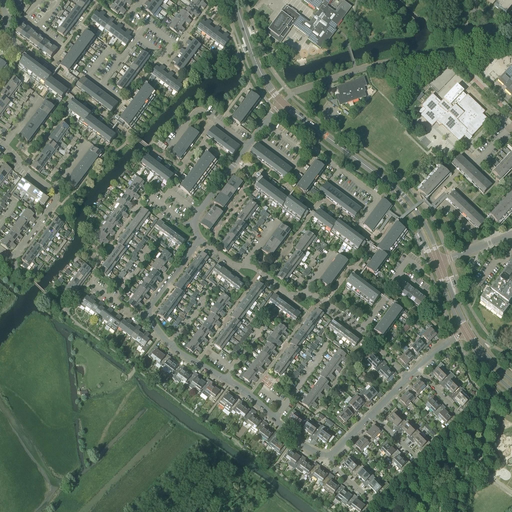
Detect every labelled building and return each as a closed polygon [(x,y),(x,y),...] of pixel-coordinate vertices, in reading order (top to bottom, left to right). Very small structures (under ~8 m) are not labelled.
[(20,7),(21,6),(13,0),(12,0),(9,4),(16,9),(19,6),(20,7)] [(195,0),(194,0),(191,4),(199,9),(200,7),(204,10),(205,7),(195,0)] [(269,30),(270,31),(279,38),(280,37),(284,39),(290,31),(289,31),(293,26),(306,35),(306,36),(307,36),(308,38),(309,38),(308,40),(308,39),(311,41),(320,49),(321,49),(325,43),(327,44),(328,41),(329,40),(336,31),(336,32),(336,31),(335,30),(336,28),(337,27),(346,14),(347,14),(351,8),(351,7),(352,8),(352,7),(344,1),(339,8),(335,13),(327,7),(328,6),(329,5),(328,5),(331,0),(302,0),(302,1),(303,0),(312,8),(315,10),(316,9),(319,11),(310,24),(300,16),(287,7),(282,13),(269,30)] [(496,7),(495,7),(506,16),(506,15),(511,7),(511,0),(503,0),(497,8),(496,7)] [(84,12),(87,8),(79,1),(78,2),(79,3),(77,6),(84,12)] [(123,9),(124,6),(117,1),(114,5),(125,13),(126,11),(123,9)] [(160,7),(153,2),(151,4),(147,2),(146,4),(156,12),(160,7)] [(153,16),(156,12),(146,4),(144,6),(148,8),(146,11),(153,16)] [(197,12),(199,9),(191,4),(188,8),(199,16),(200,14),(197,12)] [(125,13),(114,5),(111,10),(118,15),(120,13),(123,15),(125,13)] [(81,16),(84,12),(77,6),(75,10),(73,9),(72,10),(81,16)] [(197,18),(199,16),(188,8),(185,13),(183,11),(192,18),(194,15),(197,18)] [(77,21),(81,16),(72,10),(72,11),(73,12),(71,15),(77,21)] [(96,23),(104,13),(102,11),(99,15),(97,13),(91,20),(96,23)] [(182,12),(179,15),(190,23),(191,22),(188,19),(190,17),(192,18),(183,11),(182,12)] [(100,27),(106,20),(103,18),(106,14),(104,13),(96,23),(100,27)] [(179,16),(177,14),(175,18),(174,18),(176,20),(183,25),(185,23),(189,25),(190,23),(179,15),(179,16)] [(74,25),(77,21),(71,15),(68,18),(67,17),(66,18),(74,25)] [(71,29),(74,25),(66,18),(65,20),(66,21),(64,24),(71,29)] [(105,30),(112,19),(110,18),(108,21),(106,20),(100,27),(105,30)] [(171,22),(173,24),(184,32),(185,30),(182,27),(183,25),(176,20),(174,18),(171,22)] [(109,33),(114,26),(112,24),(114,21),(112,19),(105,30),(109,33)] [(202,32),(210,22),(208,20),(205,24),(203,22),(197,29),(202,32)] [(171,22),(167,28),(169,30),(170,29),(177,34),(179,31),(182,34),(184,32),(173,24),(171,22)] [(206,35),(211,28),(209,27),(212,23),(210,22),(202,32),(206,35)] [(25,30),(28,27),(23,24),(16,33),(20,36),(23,33),(25,30)] [(68,34),(71,29),(64,24),(62,27),(60,26),(59,27),(68,34)] [(113,36),(121,26),(119,24),(117,28),(114,26),(109,33),(113,36)] [(118,40),(123,33),(120,31),(123,27),(121,26),(113,36),(118,40)] [(25,40),(32,30),(28,27),(25,30),(23,33),(20,36),(25,40)] [(64,38),(68,34),(59,27),(59,28),(60,29),(57,33),(64,38)] [(211,39),(218,28),(216,27),(214,30),(211,28),(206,35),(211,39)] [(215,42),(220,35),(218,33),(220,30),(218,28),(211,39),(215,42)] [(68,73),(69,73),(95,38),(91,35),(92,33),(87,29),(85,31),(87,32),(61,67),(66,71),(68,73)] [(34,37),(36,34),(32,30),(25,40),(29,43),(32,40),(34,37)] [(122,43),(130,32),(128,31),(125,34),(123,33),(118,40),(122,43)] [(130,32),(122,43),(126,46),(132,39),(129,37),(132,34),(130,32)] [(219,45),(227,35),(225,33),(223,37),(220,35),(215,42),(219,45)] [(33,46),(41,37),(36,34),(34,37),(32,40),(29,43),(33,46)] [(227,35),(219,45),(224,48),(229,42),(226,40),(229,36),(227,35)] [(42,43),(45,40),(41,37),(33,46),(38,49),(40,46),(42,43)] [(42,53),(49,43),(45,40),(42,43),(40,46),(38,49),(42,53)] [(187,42),(198,50),(201,46),(194,40),(192,43),(189,41),(187,42)] [(187,49),(194,54),(198,50),(187,42),(186,44),(189,47),(187,49)] [(51,50),(53,47),(49,43),(42,53),(46,56),(49,53),(51,50)] [(49,53),(46,56),(51,59),(58,50),(53,47),(51,50),(49,53)] [(181,51),(191,59),(194,54),(187,49),(186,52),(182,49),(181,51)] [(181,58),(188,63),(191,59),(181,51),(179,53),(183,56),(181,58)] [(139,55),(139,56),(147,62),(150,57),(143,52),(141,56),(140,55),(139,55)] [(62,100),(68,92),(51,79),(52,77),(26,58),(27,56),(25,54),(19,63),(20,64),(18,67),(62,100)] [(139,58),(137,61),(144,66),(147,62),(139,56),(138,57),(139,58)] [(174,60),(185,67),(188,63),(181,58),(179,60),(176,58),(174,60)] [(181,72),(185,67),(174,60),(173,62),(176,64),(174,67),(181,72)] [(133,63),(132,64),(141,70),(144,66),(137,61),(134,64),(133,63)] [(133,66),(130,69),(137,75),(141,70),(132,64),(131,65),(133,66)] [(156,78),(164,67),(162,66),(159,69),(156,67),(151,74),(156,78)] [(160,81),(165,74),(163,72),(166,69),(164,67),(156,78),(160,81)] [(511,68),(511,67),(510,67),(505,73),(498,80),(498,81),(498,80),(504,85),(504,86),(506,89),(505,90),(506,90),(511,95),(511,96),(511,68)] [(127,72),(126,73),(134,79),(137,75),(130,69),(128,73),(127,72)] [(164,84),(172,74),(170,72),(168,76),(165,74),(160,81),(164,84)] [(126,75),(124,78),(131,83),(134,79),(126,73),(125,74),(126,75)] [(169,87),(174,80),(172,78),(174,75),(172,74),(164,84),(169,87)] [(20,89),(20,88),(19,87),(22,84),(14,78),(11,82),(20,89)] [(81,91),(87,82),(83,78),(76,88),(81,91)] [(120,80),(119,81),(128,88),(131,83),(124,78),(121,81),(120,80)] [(340,106),(349,103),(366,97),(365,92),(366,92),(364,87),(367,86),(364,78),(337,87),(339,95),(337,96),(339,100),(338,101),(340,106)] [(173,91),(181,80),(179,79),(176,82),(174,80),(169,87),(173,91)] [(181,80),(173,91),(178,94),(183,87),(180,85),(183,81),(181,80)] [(117,87),(124,92),(128,88),(119,81),(118,83),(119,84),(117,87)] [(19,90),(20,89),(11,82),(8,87),(15,92),(18,89),(19,90)] [(85,94),(92,85),(87,82),(81,91),(85,94)] [(116,120),(116,121),(117,121),(118,122),(117,123),(119,124),(123,127),(125,124),(127,126),(129,128),(130,129),(134,124),(137,120),(140,115),(143,112),(143,111),(146,107),(147,107),(150,102),(152,100),(153,98),(156,93),(153,91),(152,90),(151,89),(152,88),(152,87),(149,85),(150,83),(148,82),(147,83),(145,85),(146,86),(143,91),(141,94),(140,95),(137,99),(137,100),(134,104),(133,104),(130,108),(127,113),(124,117),(121,121),(120,120),(119,120),(117,118),(116,120)] [(89,97),(96,88),(92,85),(85,94),(89,97)] [(423,108),(418,112),(421,115),(420,116),(432,127),(436,123),(440,126),(441,125),(442,126),(442,125),(459,142),(464,137),(467,134),(470,136),(471,138),(472,137),(488,120),(483,115),(485,112),(468,95),(466,96),(464,93),(463,93),(464,92),(457,86),(452,91),(452,92),(450,94),(441,103),(440,104),(436,100),(437,99),(433,95),(421,107),(423,108)] [(13,96),(15,92),(8,87),(4,91),(13,98),(14,97),(13,96)] [(94,101),(101,91),(96,88),(89,97),(94,101)] [(3,97),(11,103),(9,101),(11,98),(12,99),(13,98),(4,91),(1,95),(3,97)] [(98,104),(105,95),(101,91),(94,101),(98,104)] [(260,100),(252,94),(232,120),(231,119),(229,121),(237,127),(238,125),(240,126),(260,100)] [(102,107),(109,98),(105,95),(98,104),(102,107)] [(0,101),(9,108),(9,107),(8,106),(11,103),(3,97),(0,101)] [(107,110),(114,101),(109,98),(102,107),(107,110)] [(110,145),(116,137),(90,117),(91,115),(73,101),(74,100),(73,99),(68,105),(70,106),(66,112),(101,138),(110,145)] [(8,109),(9,108),(0,101),(0,108),(4,112),(7,108),(8,109)] [(114,101),(107,110),(111,114),(118,104),(114,101)] [(55,109),(46,102),(42,106),(46,109),(46,108),(49,111),(52,113),(55,109)] [(46,109),(42,106),(39,111),(49,117),(52,113),(49,111),(46,108),(46,109)] [(45,122),(48,119),(49,117),(39,111),(36,115),(39,117),(39,118),(42,120),(42,119),(45,122)] [(42,126),(45,122),(42,119),(42,120),(39,118),(39,117),(36,115),(33,119),(42,126)] [(39,130),(42,126),(33,119),(29,123),(33,126),(36,128),(39,130)] [(33,126),(29,123),(26,128),(36,135),(39,130),(36,128),(33,126)] [(59,127),(68,134),(68,133),(67,132),(70,128),(62,123),(59,127)] [(67,135),(68,134),(59,127),(55,131),(63,137),(66,134),(67,135)] [(211,140),(218,131),(213,127),(206,137),(211,140)] [(32,139),(34,136),(36,135),(26,128),(23,132),(26,135),(28,136),(29,137),(32,139)] [(187,133),(196,140),(200,135),(190,128),(187,133)] [(61,141),(63,137),(55,131),(52,136),(61,143),(62,142),(61,141)] [(215,144),(222,134),(218,131),(211,140),(215,144)] [(29,144),(32,139),(29,137),(28,136),(26,135),(23,132),(20,137),(29,144)] [(184,137),(193,144),(196,140),(187,133),(184,137)] [(220,147),(227,137),(222,134),(215,144),(220,147)] [(60,144),(61,143),(52,136),(49,140),(59,148),(59,147),(57,146),(59,143),(60,144)] [(181,141),(190,148),(193,144),(184,137),(181,141)] [(224,150),(231,141),(227,137),(220,147),(224,150)] [(56,151),(59,148),(49,140),(51,142),(48,146),(57,153),(58,152),(56,151)] [(177,146),(187,153),(190,148),(181,141),(177,146)] [(228,153),(235,144),(231,141),(224,150),(228,153)] [(235,144),(228,153),(233,157),(240,147),(235,144)] [(255,157),(262,147),(257,144),(250,153),(255,157)] [(56,154),(57,153),(48,146),(45,150),(52,156),(55,153),(56,154)] [(174,150),(183,157),(187,153),(177,146),(174,150)] [(99,159),(102,154),(93,147),(89,152),(99,159)] [(259,160),(266,151),(262,147),(255,157),(259,160)] [(50,160),(52,156),(45,150),(41,155),(50,162),(51,161),(50,160)] [(180,161),(183,157),(174,150),(171,154),(180,161)] [(181,189),(190,196),(217,161),(216,161),(218,159),(207,151),(205,153),(207,154),(181,189)] [(263,163),(270,154),(266,151),(259,160),(263,163)] [(95,163),(99,159),(89,152),(86,156),(95,163)] [(168,185),(174,177),(148,157),(149,156),(147,154),(143,159),(145,161),(142,165),(168,185)] [(268,166),(275,157),(270,154),(263,163),(268,166)] [(500,184),(502,182),(501,180),(511,168),(511,154),(493,174),(497,178),(496,179),(500,184)] [(50,163),(50,162),(41,155),(38,159),(46,165),(49,162),(50,163)] [(92,167),(95,163),(86,156),(83,161),(92,167)] [(456,168),(464,160),(460,156),(452,164),(456,168)] [(272,170),(279,160),(275,157),(268,166),(272,170)] [(44,168),(46,165),(38,159),(35,163),(44,170),(45,169),(44,168)] [(305,195),(308,190),(324,168),(320,165),(321,163),(316,159),(315,162),(316,163),(297,189),(305,195)] [(276,173),(283,164),(279,160),(272,170),(276,173)] [(464,160),(456,168),(460,172),(468,163),(464,160)] [(89,172),(92,167),(83,161),(80,165),(89,172)] [(43,171),(44,170),(35,163),(32,168),(39,174),(42,170),(43,171)] [(464,176),(472,167),(468,163),(460,172),(464,176)] [(281,176),(288,167),(283,164),(276,173),(281,176)] [(1,170),(10,177),(10,176),(9,175),(12,171),(4,165),(1,170)] [(86,176),(89,172),(80,165),(76,169),(86,176)] [(427,198),(430,195),(449,175),(440,166),(418,190),(423,195),(427,198)] [(288,167),(281,176),(285,179),(292,170),(288,167)] [(472,167),(464,176),(468,179),(476,171),(472,167)] [(82,180),(86,176),(76,169),(73,174),(82,180)] [(9,178),(10,177),(1,170),(0,170),(0,176),(5,180),(8,177),(9,178)] [(472,183),(480,175),(476,171),(468,179),(472,183)] [(79,185),(82,180),(73,174),(70,178),(79,185)] [(261,193),(300,222),(302,219),(304,220),(305,218),(306,218),(310,212),(308,210),(307,211),(289,198),(288,200),(262,181),(263,179),(258,175),(257,177),(259,179),(256,183),(254,186),(257,187),(256,189),(260,192),(261,193)] [(480,175),(472,183),(476,187),(484,179),(480,175)] [(144,183),(135,176),(131,181),(133,182),(144,190),(146,188),(142,186),(144,183)] [(230,181),(240,188),(243,184),(234,177),(230,181)] [(67,182),(74,188),(76,189),(79,185),(70,178),(67,182)] [(20,192),(27,183),(23,179),(17,187),(20,190),(19,191),(20,192)] [(480,191),(488,182),(484,179),(476,187),(480,191)] [(237,193),(240,188),(230,181),(227,186),(237,193)] [(133,184),(131,187),(138,192),(139,189),(143,192),(144,190),(133,182),(132,183),(133,184)] [(488,182),(480,191),(484,194),(492,186),(488,182)] [(26,194),(31,186),(27,183),(20,192),(21,193),(22,191),(26,194)] [(324,196),(331,187),(326,184),(319,193),(324,196)] [(29,198),(36,189),(31,186),(26,194),(29,196),(28,198),(29,198)] [(233,197),(237,193),(227,186),(224,190),(233,197)] [(136,194),(138,192),(131,187),(128,190),(127,190),(138,199),(139,197),(136,194)] [(331,187),(324,196),(328,200),(335,190),(331,187)] [(34,200),(40,192),(36,189),(29,198),(30,199),(31,198),(34,200)] [(485,222),(487,220),(489,219),(487,217),(486,218),(485,219),(454,189),(449,194),(447,193),(446,194),(448,196),(446,198),(447,199),(454,192),(485,222)] [(137,201),(138,199),(127,190),(126,191),(127,192),(124,195),(131,200),(133,198),(137,201)] [(230,201),(233,197),(224,190),(221,194),(230,201)] [(333,203),(340,193),(335,190),(328,200),(333,203)] [(38,205),(44,196),(40,192),(34,200),(37,203),(37,204),(38,205)] [(479,230),(485,222),(454,192),(447,199),(479,230)] [(337,206),(344,197),(340,193),(333,203),(337,206)] [(227,206),(230,201),(221,194),(218,199),(227,206)] [(499,225),(511,213),(511,211),(511,194),(491,217),(489,215),(487,217),(489,219),(493,222),(494,220),(499,225)] [(129,203),(131,200),(124,195),(122,199),(121,198),(120,199),(132,207),(133,206),(129,203)] [(44,196),(38,205),(39,206),(40,204),(43,207),(49,199),(44,196)] [(341,209),(348,200),(344,197),(337,206),(341,209)] [(116,203),(117,204),(118,204),(118,205),(120,206),(125,209),(127,207),(130,209),(132,207),(120,199),(120,200),(118,199),(116,203)] [(224,210),(227,206),(218,199),(214,203),(224,210)] [(346,212),(353,203),(348,200),(341,209),(346,212)] [(380,205),(388,211),(391,206),(383,200),(380,205)] [(247,206),(256,213),(256,212),(255,211),(258,207),(251,202),(249,205),(248,204),(247,206)] [(350,216),(357,206),(353,203),(346,212),(350,216)] [(114,208),(116,209),(127,218),(128,216),(125,213),(127,211),(125,209),(120,206),(118,205),(118,204),(117,204),(114,208)] [(377,209),(385,215),(388,211),(380,205),(377,209)] [(255,214),(256,213),(247,206),(243,210),(251,216),(254,213),(255,214)] [(357,206),(350,216),(354,219),(361,210),(357,206)] [(220,219),(223,214),(214,207),(211,212),(220,219)] [(111,213),(113,214),(120,219),(122,217),(126,220),(127,218),(116,209),(114,208),(111,213)] [(142,208),(139,213),(148,220),(149,219),(148,218),(149,215),(150,214),(144,209),(142,208)] [(374,213),(381,219),(385,215),(377,209),(374,213)] [(34,222),(35,221),(32,218),(33,215),(26,210),(23,215),(34,222)] [(249,219),(251,216),(243,210),(240,215),(249,221),(250,220),(249,219)] [(337,224),(333,221),(319,211),(313,219),(357,252),(359,249),(361,250),(363,248),(368,242),(365,240),(364,242),(338,222),(337,224)] [(217,223),(220,219),(211,212),(208,216),(217,223)] [(111,213),(108,217),(109,218),(120,226),(122,224),(120,223),(118,222),(120,219),(113,214),(111,213)] [(147,220),(148,220),(139,213),(136,217),(144,223),(146,220),(147,220)] [(370,218),(378,224),(381,219),(374,213),(370,218)] [(32,224),(34,222),(23,215),(20,219),(27,224),(29,222),(32,224)] [(240,215),(237,219),(239,220),(245,225),(247,221),(248,222),(249,221),(240,215)] [(214,227),(217,223),(208,216),(204,221),(214,227)] [(108,217),(105,221),(107,223),(114,228),(116,226),(117,227),(119,228),(120,226),(109,218),(108,217)] [(141,226),(144,223),(136,217),(133,221),(142,228),(142,227),(141,226)] [(367,222),(375,228),(378,224),(370,218),(367,222)] [(25,226),(27,224),(20,219),(17,223),(27,231),(29,229),(25,226)] [(56,219),(53,223),(62,230),(63,229),(62,228),(65,223),(63,221),(62,223),(56,219)] [(247,226),(245,225),(239,220),(236,225),(245,232),(245,231),(244,230),(247,226)] [(141,229),(142,228),(133,221),(130,226),(137,231),(140,228),(141,229)] [(210,232),(214,227),(204,221),(201,225),(210,232)] [(398,221),(397,221),(396,223),(397,224),(378,250),(379,252),(366,269),(374,275),(407,231),(402,227),(404,225),(401,221),(399,223),(398,221)] [(159,233),(165,224),(163,222),(162,223),(160,222),(155,228),(158,231),(158,232),(159,233)] [(372,233),(375,228),(367,222),(364,227),(372,233)] [(26,233),(27,231),(17,223),(13,228),(20,233),(22,230),(26,233)] [(61,231),(62,230),(53,223),(50,228),(57,233),(60,230),(61,231)] [(104,226),(103,227),(114,235),(115,233),(112,231),(114,228),(107,223),(104,226)] [(164,235),(170,227),(165,224),(159,233),(159,234),(160,232),(164,235)] [(244,233),(245,232),(236,225),(232,229),(240,235),(243,232),(244,233)] [(278,230),(288,237),(291,232),(282,225),(278,230)] [(126,230),(135,237),(136,237),(139,233),(137,231),(130,226),(126,230)] [(113,237),(114,235),(103,227),(102,227),(103,228),(100,232),(107,237),(109,234),(113,237)] [(167,239),(174,230),(170,227),(164,235),(167,237),(166,239),(167,239)] [(19,235),(20,233),(13,228),(10,232),(21,240),(22,238),(19,235)] [(55,237),(57,233),(50,228),(46,232),(55,239),(56,238),(55,237)] [(238,239),(240,235),(232,229),(229,234),(238,240),(239,239),(238,239)] [(134,238),(135,237),(126,230),(123,234),(131,240),(133,237),(134,238)] [(172,241),(178,233),(174,230),(167,239),(168,240),(169,239),(172,241)] [(284,241),(288,237),(278,230),(275,234),(284,241)] [(19,242),(21,240),(10,232),(7,236),(14,241),(16,239),(19,242)] [(54,240),(55,239),(46,232),(43,236),(51,242),(53,239),(54,240)] [(106,239),(107,237),(100,232),(98,235),(97,234),(96,235),(108,244),(109,242),(106,239)] [(314,243),(317,239),(308,232),(304,236),(313,243),(314,243)] [(176,246),(183,237),(178,233),(172,241),(176,244),(175,245),(176,246)] [(128,244),(131,240),(123,234),(120,239),(129,245),(129,244),(128,244)] [(238,241),(238,240),(229,234),(226,238),(234,244),(236,240),(238,241)] [(281,245),(284,241),(275,234),(272,238),(281,245)] [(108,244),(96,235),(96,236),(97,237),(94,240),(101,246),(103,243),(106,245),(108,244)] [(12,244),(14,241),(7,236),(4,240),(14,248),(16,246),(12,244)] [(51,242),(43,236),(40,241),(49,247),(52,243),(51,242)] [(313,244),(313,243),(304,236),(301,240),(309,246),(311,243),(313,244)] [(183,237),(176,246),(177,246),(177,245),(181,248),(187,240),(183,237)] [(231,247),(234,244),(226,238),(223,242),(232,249),(232,248),(231,247)] [(278,249),(281,245),(272,238),(269,243),(278,249)] [(124,249),(127,245),(128,246),(129,245),(120,239),(118,241),(119,242),(117,244),(118,245),(124,249)] [(13,250),(14,248),(4,240),(0,245),(7,250),(9,248),(13,250)] [(301,240),(298,245),(307,252),(307,251),(306,250),(309,246),(301,240)] [(40,241),(37,245),(44,251),(46,252),(49,247),(40,241)] [(231,250),(232,249),(223,242),(221,244),(223,245),(221,247),(224,250),(226,252),(227,252),(230,249),(231,250)] [(44,251),(34,243),(31,248),(40,255),(41,254),(40,253),(42,250),(44,251)] [(275,254),(278,249),(269,243),(265,247),(275,254)] [(115,249),(124,256),(124,255),(123,254),(126,250),(124,249),(118,245),(115,249)] [(302,255),(304,257),(307,253),(306,252),(307,252),(298,245),(296,247),(297,248),(295,250),(296,251),(302,255)] [(271,258),(275,254),(265,247),(262,251),(271,258)] [(40,255),(31,248),(28,252),(36,258),(37,259),(40,255)] [(123,257),(124,256),(115,249),(112,254),(119,259),(122,256),(123,257)] [(170,258),(172,256),(165,251),(162,254),(161,254),(160,255),(172,263),(173,261),(170,258)] [(296,251),(293,255),(302,262),(303,263),(307,258),(304,257),(302,255),(296,251)] [(33,261),(36,258),(28,252),(25,256),(34,263),(34,262),(33,261)] [(198,257),(206,263),(207,262),(206,262),(209,258),(202,253),(200,256),(199,255),(198,257)] [(117,263),(119,259),(112,254),(109,258),(117,265),(118,264),(117,263)] [(172,263),(160,255),(161,254),(160,254),(156,258),(158,259),(165,265),(167,262),(170,265),(172,263)] [(301,263),(302,262),(293,255),(290,260),(298,266),(300,262),(301,263)] [(34,263),(25,256),(21,261),(24,263),(22,266),(27,270),(32,263),(33,264),(34,263)] [(342,265),(345,267),(349,263),(339,256),(336,260),(339,263),(339,262),(342,264),(342,265)] [(206,264),(206,263),(198,257),(194,261),(202,267),(205,264),(206,264)] [(117,266),(117,265),(109,258),(105,262),(113,268),(115,265),(117,266)] [(511,258),(508,263),(511,266),(511,267),(489,295),(487,294),(481,301),(503,318),(509,310),(507,308),(511,301),(511,258)] [(163,267),(165,265),(158,259),(156,263),(155,262),(154,263),(165,272),(167,270),(163,267)] [(295,269),(298,266),(290,260),(287,264),(296,271),(296,270),(295,269)] [(342,272),(345,267),(342,265),(342,264),(339,262),(339,263),(336,260),(333,265),(342,272)] [(200,270),(202,267),(194,261),(191,266),(200,272),(201,271),(200,270)] [(111,271),(113,268),(105,262),(102,267),(111,273),(112,272),(111,271)] [(154,265),(152,268),(151,269),(154,270),(159,274),(159,273),(161,271),(164,274),(165,272),(154,263),(153,264),(154,265)] [(217,276),(223,267),(219,264),(213,272),(217,275),(216,276),(217,276)] [(295,272),(296,271),(287,264),(283,268),(291,274),(294,271),(295,272)] [(80,269),(89,275),(90,274),(89,273),(91,270),(85,265),(82,269),(81,268),(80,269)] [(339,276),(342,272),(333,265),(329,269),(333,271),(336,273),(339,276)] [(199,273),(200,272),(191,266),(188,270),(196,275),(198,272),(199,273)] [(110,274),(111,273),(102,267),(101,268),(102,269),(100,272),(106,277),(109,273),(110,274)] [(222,278),(228,270),(223,267),(217,276),(218,277),(218,276),(222,278)] [(289,278),(291,274),(283,268),(280,273),(289,279),(290,278),(289,278)] [(86,280),(89,275),(80,269),(79,270),(81,271),(78,274),(86,280)] [(336,280),(339,276),(336,273),(333,271),(329,269),(326,273),(336,280)] [(161,275),(159,273),(159,274),(154,270),(151,274),(150,273),(150,274),(161,282),(162,280),(159,278),(161,275)] [(193,279),(196,275),(188,270),(185,274),(194,281),(194,280),(193,279)] [(225,283),(232,274),(228,270),(222,278),(225,281),(224,282),(225,283)] [(280,273),(277,277),(285,283),(287,280),(288,280),(289,279),(280,273)] [(332,284),(336,280),(326,273),(323,277),(326,280),(329,282),(332,284)] [(83,284),(86,280),(78,274),(75,278),(74,277),(83,284)] [(159,284),(161,282),(150,274),(149,275),(150,275),(147,279),(154,284),(156,281),(159,284)] [(193,282),(194,281),(185,274),(182,278),(189,284),(192,281),(193,282)] [(230,285),(236,277),(232,274),(225,283),(226,284),(227,282),(230,285)] [(348,280),(346,282),(348,284),(346,287),(373,306),(376,302),(376,301),(378,300),(380,296),(354,277),(355,275),(353,274),(348,280)] [(79,289),(83,284),(74,277),(73,279),(74,279),(71,283),(79,289)] [(234,289),(241,280),(236,277),(230,285),(234,287),(233,289),(234,289)] [(329,289),(332,284),(329,282),(326,280),(323,277),(319,282),(329,289)] [(187,287),(189,284),(182,278),(178,283),(187,289),(188,288),(187,287)] [(152,286),(154,284),(147,279),(145,282),(144,282),(143,282),(154,291),(156,289),(152,286)] [(397,292),(404,282),(399,279),(392,288),(397,292)] [(236,289),(239,292),(245,284),(241,280),(234,289),(235,290),(236,289)] [(153,293),(154,291),(143,282),(143,283),(143,284),(141,287),(148,292),(150,290),(153,293)] [(401,295),(408,286),(404,282),(397,292),(401,295)] [(76,293),(79,289),(71,283),(69,286),(68,285),(67,286),(76,293)] [(178,283),(175,287),(177,289),(183,293),(185,289),(187,290),(187,289),(178,283)] [(254,287),(263,293),(264,292),(262,292),(265,288),(258,283),(257,286),(255,285),(254,287)] [(75,295),(76,293),(67,286),(66,287),(68,288),(65,291),(72,296),(74,294),(75,295)] [(148,299),(149,297),(146,295),(148,292),(141,287),(139,286),(136,290),(137,291),(148,299)] [(406,298),(413,289),(408,286),(401,295),(406,298)] [(262,294),(263,293),(254,287),(251,291),(259,297),(261,293),(262,294)] [(185,294),(183,293),(177,289),(173,293),(183,300),(183,299),(182,298),(185,294)] [(410,301),(417,292),(413,289),(406,298),(410,301)] [(137,291),(136,290),(132,294),(141,301),(143,299),(147,301),(148,299),(137,291)] [(256,300),(259,297),(251,291),(248,295),(256,302),(257,301),(256,300)] [(414,305),(421,295),(417,292),(410,301),(414,305)] [(182,301),(183,300),(173,293),(170,298),(178,304),(181,300),(182,301)] [(141,308),(143,306),(139,303),(141,301),(132,294),(129,299),(130,299),(141,308)] [(85,309),(86,308),(94,297),(92,295),(90,299),(87,297),(83,301),(82,304),(81,305),(81,306),(85,309)] [(228,302),(230,300),(223,295),(221,298),(220,297),(219,298),(230,307),(232,305),(228,302)] [(256,303),(256,302),(248,295),(244,300),(252,305),(255,302),(256,303)] [(273,306),(280,297),(278,296),(277,297),(274,295),(269,302),(273,304),(272,306),(273,306)] [(421,295),(414,305),(419,308),(426,299),(421,295)] [(87,308),(90,311),(96,304),(93,302),(96,298),(94,297),(86,308),(86,309),(87,308)] [(278,308),(284,300),(280,297),(273,306),(274,307),(275,306),(278,308)] [(176,307),(178,304),(170,298),(167,302),(176,309),(177,308),(176,307)] [(229,309),(230,307),(219,298),(219,299),(219,300),(217,303),(224,309),(226,306),(229,309)] [(140,310),(141,308),(130,299),(130,300),(130,301),(128,305),(135,310),(137,307),(140,310)] [(250,309),(252,305),(244,300),(241,304),(250,311),(251,310),(250,309)] [(282,313),(288,304),(284,300),(278,308),(281,311),(281,312),(282,313)] [(94,315),(103,303),(101,302),(98,305),(96,304),(90,311),(94,313),(93,314),(94,315)] [(175,310),(176,309),(167,302),(164,306),(172,312),(174,309),(175,310)] [(99,317),(104,310),(102,308),(104,305),(103,303),(94,315),(95,315),(96,314),(99,317)] [(222,311),(224,309),(217,303),(214,307),(213,306),(213,307),(224,316),(225,314),(222,311)] [(249,311),(250,311),(241,304),(238,308),(246,314),(248,311),(249,311)] [(287,315),(293,307),(288,304),(282,313),(283,312),(287,315)] [(383,338),(386,333),(402,311),(398,308),(394,305),(394,306),(375,332),(383,338)] [(164,306),(161,310),(170,317),(169,316),(172,312),(164,306)] [(222,317),(224,316),(213,307),(212,308),(213,308),(210,312),(212,314),(217,317),(219,315),(222,317)] [(290,319),(297,310),(293,307),(287,315),(290,317),(289,318),(290,319)] [(103,321),(111,310),(109,308),(107,312),(104,310),(99,317),(103,320),(102,320),(103,321)] [(243,317),(246,314),(238,308),(235,313),(244,319),(244,318),(243,317)] [(108,323),(113,317),(111,315),(113,311),(111,310),(103,321),(104,322),(104,321),(108,323)] [(161,310),(157,315),(166,322),(170,317),(161,310)] [(297,310),(290,319),(291,320),(292,319),(296,321),(301,315),(298,313),(299,312),(297,310)] [(313,313),(322,320),(322,319),(321,318),(324,315),(317,310),(315,312),(314,312),(313,313)] [(235,313),(231,317),(233,319),(239,323),(242,319),(243,320),(244,319),(235,313)] [(321,321),(322,320),(313,313),(310,317),(317,323),(320,320),(321,321)] [(220,319),(217,317),(212,314),(210,317),(209,317),(208,317),(219,326),(221,324),(218,321),(220,319)] [(111,328),(120,316),(118,315),(115,318),(113,317),(108,323),(106,326),(110,329),(111,328)] [(117,330),(118,328),(122,323),(119,321),(122,318),(120,316),(111,328),(110,329),(115,332),(117,330)] [(218,328),(219,326),(208,317),(207,318),(208,319),(206,322),(213,328),(215,325),(218,328)] [(315,327),(317,323),(310,317),(306,322),(315,328),(316,328),(315,327)] [(121,331),(122,332),(130,321),(128,319),(126,323),(123,321),(122,323),(118,328),(122,331),(121,331)] [(241,324),(239,323),(233,319),(230,323),(239,330),(240,329),(239,328),(241,324)] [(333,332),(339,323),(335,320),(329,327),(333,330),(332,331),(333,332)] [(127,334),(132,328),(130,326),(132,322),(130,321),(122,332),(123,333),(124,332),(127,334)] [(211,330),(213,328),(206,322),(203,326),(202,325),(202,326),(213,335),(214,333),(211,330)] [(315,329),(315,328),(306,322),(303,326),(311,332),(314,329),(315,329)] [(238,331),(239,330),(230,323),(227,327),(235,333),(237,330),(238,331)] [(338,334),(344,326),(339,323),(333,332),(334,333),(334,332),(338,334)] [(275,328),(287,337),(288,335),(285,332),(287,329),(280,324),(277,328),(276,327),(275,328)] [(130,338),(131,339),(139,327),(137,326),(134,329),(132,328),(127,334),(130,337),(130,338)] [(212,336),(213,335),(202,326),(201,327),(202,328),(199,331),(206,336),(208,334),(212,336)] [(308,335),(311,332),(303,326),(300,330),(309,337),(310,336),(308,335)] [(341,339),(348,329),(344,326),(338,334),(336,336),(341,339)] [(426,333),(433,339),(438,333),(431,326),(428,329),(429,330),(426,333)] [(132,338),(135,341),(136,341),(141,334),(138,332),(141,329),(139,327),(131,339),(132,339),(132,338)] [(232,337),(235,333),(227,327),(224,332),(233,338),(233,337),(232,337)] [(285,339),(287,337),(275,328),(275,329),(276,330),(273,333),(280,338),(282,336),(285,339)] [(346,341),(352,333),(348,329),(341,339),(342,339),(343,338),(346,341)] [(308,338),(309,337),(300,330),(297,335),(304,341),(307,337),(308,338)] [(426,333),(424,330),(418,336),(420,338),(425,343),(427,341),(428,343),(433,339),(426,333)] [(204,339),(206,336),(199,331),(197,334),(196,334),(195,335),(206,343),(208,341),(204,339)] [(139,345),(148,334),(146,332),(143,336),(141,334),(136,341),(135,341),(135,342),(136,342),(136,343),(139,346),(139,345)] [(232,339),(233,338),(224,332),(220,336),(228,342),(231,338),(232,339)] [(268,336),(269,337),(280,345),(282,343),(278,341),(280,338),(273,333),(271,332),(268,336)] [(350,345),(357,336),(352,333),(346,341),(350,343),(349,344),(350,345)] [(139,346),(138,347),(142,350),(141,351),(144,353),(149,347),(152,343),(149,341),(147,339),(149,336),(150,335),(148,334),(139,345),(139,346)] [(205,345),(206,343),(195,335),(194,336),(195,336),(193,340),(200,345),(202,343),(205,345)] [(302,344),(304,341),(297,335),(293,339),(302,346),(303,345),(302,344)] [(226,345),(228,342),(220,336),(217,340),(226,347),(227,346),(226,345)] [(357,336),(350,345),(351,346),(351,344),(355,347),(361,339),(357,336)] [(266,342),(269,344),(274,347),(275,345),(279,347),(280,345),(269,337),(268,337),(269,338),(266,342)] [(423,345),(425,343),(420,338),(416,341),(417,342),(415,344),(421,350),(425,346),(423,345)] [(292,345),(298,349),(301,346),(302,347),(302,346),(293,339),(290,344),(292,345)] [(198,347),(200,345),(193,340),(190,343),(189,343),(200,352),(201,350),(198,347)] [(216,342),(214,345),(222,351),(224,347),(225,348),(226,347),(217,340),(216,342)] [(187,343),(184,347),(186,348),(186,349),(184,351),(192,356),(195,351),(199,354),(200,352),(189,343),(187,343)] [(265,346),(265,347),(276,356),(277,354),(274,351),(276,349),(274,347),(269,344),(266,347),(265,346)] [(417,354),(421,350),(415,344),(412,347),(412,346),(408,349),(414,354),(415,353),(417,354)] [(300,351),(298,349),(292,345),(289,350),(298,356),(298,355),(297,354),(300,351)] [(410,362),(414,358),(412,356),(414,354),(408,349),(406,346),(403,349),(403,350),(403,351),(405,352),(405,353),(406,353),(403,356),(410,362)] [(153,351),(148,357),(152,360),(153,359),(155,361),(161,354),(157,351),(159,349),(156,347),(153,351)] [(274,358),(276,356),(265,347),(264,348),(265,349),(262,352),(269,358),(271,355),(274,358)] [(297,357),(298,356),(289,350),(285,354),(293,360),(296,356),(297,357)] [(346,355),(343,353),(339,350),(337,354),(336,353),(335,354),(346,362),(348,361),(344,358),(346,355)] [(259,355),(258,356),(269,365),(271,363),(267,360),(269,358),(262,352),(260,356),(259,355)] [(157,364),(155,367),(159,370),(161,367),(166,361),(167,359),(165,357),(161,354),(155,361),(158,363),(157,364)] [(291,363),(293,360),(285,354),(282,358),(291,365),(292,364),(291,363)] [(345,364),(346,362),(335,354),(334,355),(335,356),(333,359),(340,364),(341,362),(345,364)] [(372,357),(370,355),(365,360),(368,364),(369,363),(372,365),(378,359),(374,355),(372,357)] [(258,358),(256,361),(263,366),(264,364),(268,366),(269,365),(258,356),(257,357),(258,358)] [(406,366),(410,362),(403,356),(401,358),(400,357),(397,361),(402,366),(404,364),(406,366)] [(290,366),(291,365),(282,358),(279,363),(287,368),(289,365),(290,366)] [(166,361),(161,367),(163,368),(163,369),(163,370),(166,373),(167,372),(167,373),(168,371),(169,371),(174,363),(175,362),(171,360),(171,361),(169,360),(167,359),(166,361)] [(338,367),(340,364),(333,359),(330,362),(329,362),(328,363),(340,371),(341,369),(338,367)] [(377,372),(382,367),(380,365),(382,363),(378,359),(372,365),(374,368),(373,369),(377,372)] [(261,369),(263,366),(256,361),(253,364),(252,364),(251,365),(263,373),(264,371),(261,369)] [(169,371),(168,371),(171,373),(170,373),(174,376),(179,370),(180,368),(178,367),(177,366),(178,365),(175,362),(174,363),(169,371)] [(284,372),(287,368),(279,363),(276,367),(285,374),(285,373),(284,372)] [(338,373),(340,371),(328,363),(328,364),(329,364),(326,368),(333,373),(335,370),(338,373)] [(438,379),(446,371),(443,368),(445,366),(441,363),(432,373),(434,374),(434,375),(438,379)] [(261,375),(263,373),(251,365),(252,366),(249,370),(256,375),(258,372),(261,375)] [(174,376),(172,379),(174,380),(174,381),(176,382),(177,382),(179,384),(181,381),(181,380),(187,373),(182,370),(184,368),(182,366),(180,368),(179,370),(174,376)] [(284,375),(285,374),(276,367),(275,369),(276,370),(274,372),(280,377),(283,374),(284,375)] [(383,377),(389,371),(385,367),(384,368),(382,367),(377,372),(380,375),(381,374),(383,377)] [(331,375),(333,373),(326,368),(323,371),(322,371),(333,380),(335,378),(331,375)] [(254,377),(256,375),(249,370),(247,373),(246,372),(245,373),(256,382),(258,380),(254,377)] [(322,373),(320,377),(321,378),(326,382),(327,382),(328,379),(332,382),(333,380),(322,371),(321,372),(322,373)] [(393,379),(394,378),(392,376),(393,374),(389,371),(383,377),(386,379),(385,380),(388,384),(390,381),(393,379)] [(443,385),(453,375),(450,372),(448,374),(446,371),(438,379),(443,385)] [(249,383),(250,384),(252,381),(255,384),(256,382),(245,373),(244,372),(239,378),(243,381),(244,379),(246,381),(249,383)] [(188,384),(193,378),(187,373),(181,380),(181,381),(183,383),(187,386),(188,384)] [(449,390),(455,384),(457,382),(455,380),(456,378),(453,375),(443,385),(449,390)] [(187,386),(194,391),(196,388),(197,386),(201,381),(196,378),(195,380),(193,378),(188,384),(187,386)] [(329,383),(327,382),(326,382),(321,378),(319,382),(318,381),(317,382),(329,390),(330,388),(327,386),(329,383)] [(314,379),(314,380),(317,382),(317,383),(315,387),(322,392),(324,389),(327,392),(329,390),(317,382),(314,379)] [(197,386),(196,388),(198,390),(198,391),(197,391),(200,393),(199,395),(200,396),(202,394),(203,392),(207,386),(203,383),(201,381),(197,386)] [(419,381),(415,385),(417,386),(421,391),(422,392),(428,386),(423,381),(421,383),(419,381)] [(371,388),(367,392),(374,398),(378,394),(376,393),(378,391),(370,383),(368,386),(371,388)] [(462,389),(458,386),(458,387),(455,384),(449,390),(455,396),(460,391),(462,389)] [(210,396),(215,389),(211,385),(210,387),(207,386),(203,392),(202,394),(208,399),(210,396)] [(413,391),(411,392),(417,398),(420,395),(419,394),(421,391),(417,386),(415,385),(412,389),(413,391)] [(320,394),(322,392),(315,387),(312,390),(311,389),(311,390),(322,399),(324,397),(320,394)] [(215,389),(210,396),(213,398),(212,399),(216,402),(221,396),(218,394),(220,392),(215,389)] [(365,389),(359,395),(361,397),(366,402),(368,400),(370,402),(374,398),(367,392),(365,389)] [(459,404),(465,398),(465,397),(467,395),(465,393),(465,392),(462,389),(460,391),(455,396),(456,398),(455,400),(459,404)] [(321,401),(322,399),(311,390),(310,391),(311,392),(309,395),(316,400),(317,398),(321,401)] [(408,393),(404,397),(410,403),(412,401),(413,401),(417,398),(411,392),(410,394),(408,393)] [(358,394),(352,399),(354,402),(360,408),(366,402),(361,397),(359,395),(358,394)] [(220,400),(218,403),(225,408),(227,405),(232,398),(228,395),(226,397),(224,395),(220,400)] [(314,403),(316,400),(309,395),(306,399),(305,398),(305,399),(316,407),(317,406),(314,403)] [(400,404),(405,410),(409,406),(408,405),(410,403),(404,397),(400,401),(402,402),(400,404)] [(232,411),(237,405),(235,403),(236,401),(232,398),(227,405),(224,409),(230,414),(232,411)] [(465,398),(459,404),(463,408),(464,406),(466,408),(472,402),(468,399),(467,400),(465,398)] [(314,409),(316,407),(305,399),(304,400),(305,400),(302,404),(309,409),(311,407),(314,409)] [(352,399),(347,405),(348,406),(353,412),(355,410),(357,412),(360,408),(354,402),(352,399)] [(429,399),(424,404),(430,410),(430,409),(437,403),(432,399),(431,401),(429,399)] [(435,416),(441,411),(439,409),(440,407),(437,403),(430,409),(433,411),(432,412),(435,416)] [(240,415),(245,408),(240,404),(239,406),(237,405),(232,411),(236,414),(237,413),(240,415)] [(351,414),(353,412),(348,406),(344,410),(345,411),(343,413),(349,419),(353,415),(351,414)] [(246,421),(250,414),(248,413),(249,411),(245,408),(240,415),(242,417),(241,418),(245,420),(246,421)] [(393,424),(399,418),(397,415),(399,413),(396,409),(389,416),(387,418),(393,424)] [(442,421),(448,414),(444,411),(442,412),(441,411),(435,416),(438,419),(439,418),(442,421)] [(292,412),(292,413),(291,412),(287,418),(290,420),(288,422),(293,425),(299,418),(296,416),(297,415),(292,412)] [(349,419),(343,413),(340,415),(336,418),(341,424),(343,422),(345,423),(349,419)] [(251,427),(257,419),(250,414),(246,421),(245,420),(244,422),(248,425),(249,425),(251,427)] [(444,424),(447,428),(452,422),(450,420),(452,418),(448,414),(442,421),(444,423),(444,424)] [(306,422),(305,422),(302,419),(301,420),(299,418),(293,425),(297,429),(299,427),(301,428),(306,422)] [(399,426),(400,428),(406,422),(403,419),(402,420),(399,418),(393,424),(397,428),(399,426)] [(251,427),(249,429),(255,434),(256,433),(257,432),(262,426),(265,422),(262,421),(261,422),(260,422),(257,419),(251,427)] [(304,431),(308,433),(313,426),(310,424),(311,423),(307,420),(305,422),(306,422),(301,428),(304,431)] [(400,428),(399,429),(400,430),(402,433),(404,431),(406,434),(413,427),(415,425),(411,422),(409,422),(408,421),(407,421),(406,422),(400,428)] [(256,433),(255,434),(256,434),(260,437),(260,436),(263,438),(268,431),(265,429),(264,428),(267,424),(265,422),(262,426),(257,432),(256,433)] [(313,434),(315,436),(320,430),(322,428),(323,426),(322,426),(322,427),(318,424),(317,426),(314,424),(313,426),(308,433),(312,436),(313,434)] [(413,427),(406,434),(412,439),(419,432),(417,430),(418,429),(415,425),(413,427)] [(316,437),(322,441),(327,434),(324,432),(325,431),(326,429),(323,426),(322,428),(320,430),(315,436),(316,437)] [(370,430),(377,437),(379,434),(380,435),(383,432),(378,426),(376,428),(374,426),(370,430)] [(374,439),(377,437),(370,430),(366,434),(368,436),(366,438),(372,443),(375,440),(374,439)] [(269,444),(273,438),(271,436),(272,434),(268,431),(263,438),(265,440),(265,441),(269,444)] [(421,434),(419,432),(412,439),(418,445),(424,439),(426,436),(423,433),(421,434)] [(327,434),(322,441),(326,444),(328,442),(330,444),(335,438),(330,435),(330,436),(327,434)] [(269,444),(267,446),(271,449),(272,448),(274,450),(280,443),(281,441),(278,439),(277,440),(273,438),(269,444)] [(372,443),(366,438),(365,439),(363,438),(359,442),(365,448),(368,446),(368,447),(372,443)] [(424,439),(418,445),(422,449),(423,447),(425,449),(431,444),(427,440),(426,441),(424,439)] [(363,450),(365,448),(359,442),(355,446),(357,448),(355,450),(360,455),(364,451),(363,450)] [(280,456),(285,450),(283,448),(284,446),(280,443),(274,450),(274,451),(276,453),(280,456)] [(385,455),(392,448),(387,444),(386,446),(384,444),(378,450),(382,453),(383,452),(385,455)] [(390,461),(397,454),(396,456),(394,454),(396,452),(392,448),(385,455),(388,457),(387,458),(390,461)] [(290,462),(296,455),(291,451),(290,453),(288,452),(283,458),(287,461),(288,460),(290,462)] [(397,466),(403,460),(397,454),(390,461),(393,465),(394,464),(397,466)] [(290,462),(288,465),(295,470),(295,469),(301,462),(299,460),(300,458),(296,455),(290,462)] [(344,465),(348,469),(354,463),(352,460),(353,460),(349,456),(342,463),(344,465)] [(403,460),(397,466),(399,468),(398,469),(402,473),(411,464),(408,462),(407,464),(403,460)] [(303,463),(301,462),(295,469),(302,474),(303,472),(304,472),(309,465),(304,461),(303,463)] [(361,468),(361,467),(360,468),(357,465),(356,465),(354,463),(348,469),(352,473),(354,472),(355,473),(361,468)] [(311,476),(315,469),(309,465),(304,472),(306,473),(305,474),(309,478),(311,476)] [(367,473),(367,472),(365,470),(366,470),(362,466),(361,467),(361,468),(355,473),(361,479),(367,473)] [(309,478),(311,480),(313,477),(314,478),(317,480),(318,480),(323,472),(319,469),(318,470),(317,471),(315,469),(311,476),(309,478)] [(368,483),(374,478),(374,477),(368,471),(367,472),(367,473),(361,479),(365,483),(367,481),(368,483)] [(324,485),(328,479),(326,478),(328,476),(323,472),(318,480),(320,481),(320,482),(319,483),(319,485),(322,487),(323,485),(324,485)] [(372,490),(379,484),(376,482),(377,481),(374,478),(368,483),(370,485),(368,486),(372,490)] [(330,491),(335,484),(328,479),(324,485),(323,485),(322,487),(324,489),(323,489),(324,490),(325,492),(326,493),(327,493),(328,494),(330,491)] [(372,490),(378,496),(389,486),(387,483),(383,485),(381,487),(379,484),(372,490)] [(330,491),(328,494),(329,495),(330,495),(331,496),(332,496),(333,495),(335,497),(340,491),(341,489),(339,487),(338,486),(335,484),(330,491)] [(335,497),(334,499),(340,503),(341,503),(342,501),(348,494),(345,491),(343,490),(342,489),(341,489),(340,491),(335,497)] [(346,505),(348,507),(353,501),(353,500),(354,498),(348,494),(342,501),(341,503),(345,506),(346,505)] [(355,510),(361,503),(356,500),(355,502),(353,501),(348,507),(352,509),(353,508),(355,510)] [(361,503),(355,510),(357,511),(364,511),(366,510),(364,509),(365,507),(361,503)]
